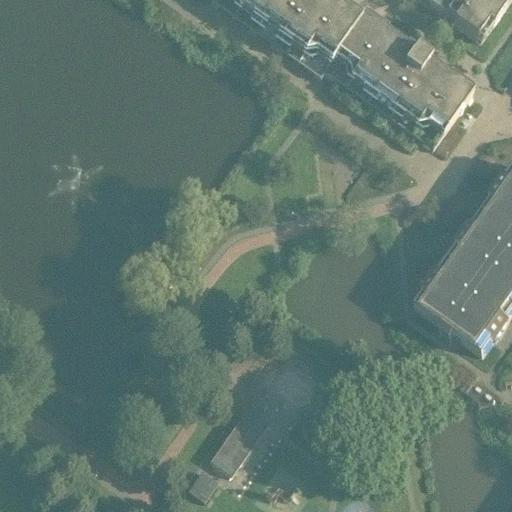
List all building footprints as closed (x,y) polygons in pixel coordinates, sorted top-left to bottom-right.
[(208,0),(212,3),(210,7),(319,85),(323,79),(431,156),(471,100),(428,69),(432,63),(422,56),(418,62),(362,22),(357,28),(318,0),(208,0)] [(410,0),(443,23),(439,29),(439,32),(445,36),(448,35),(452,30),(475,46),(487,29),(491,33),(504,14),(500,11),(507,0),(410,0)] [(424,299),(414,314),(443,334),(440,338),(450,346),(453,342),(482,362),(492,348),(494,350),(502,340),(509,329),(507,328),(511,320),(511,175),(505,185),(503,184),(496,194),(488,204),(491,206),(481,219),(472,232),(469,230),(462,241),(455,251),(457,253),(448,266),(439,279),(436,277),(429,288),(421,298),(424,299)] [(208,468),(230,483),(266,432),(244,417),(208,468)] [(201,477),(187,497),(203,508),(217,488),(201,477)]
